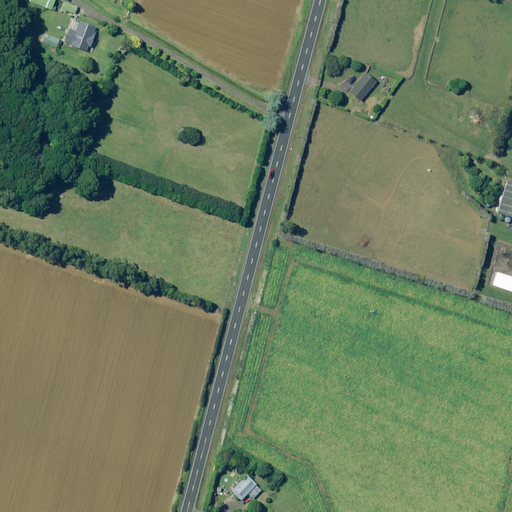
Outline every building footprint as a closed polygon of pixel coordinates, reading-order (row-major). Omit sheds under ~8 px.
[(55,0),(30,0),(29,2),(52,10),(55,0)] [(77,7),(64,2),(62,9),(75,14),(77,7)] [(95,28),(76,21),(72,31),(69,30),(64,43),(86,51),(88,46),(90,47),(95,33),(93,32),(95,28)] [(60,40),(48,35),(46,39),(43,38),(41,42),(56,48),(60,40)] [(375,83),(365,74),(350,93),(360,102),(375,83)] [(511,182),(508,181),(497,213),(511,217),(511,182)] [(247,478),(243,482),(242,480),(231,491),(241,501),(248,494),(253,499),(260,492),(247,478)]
